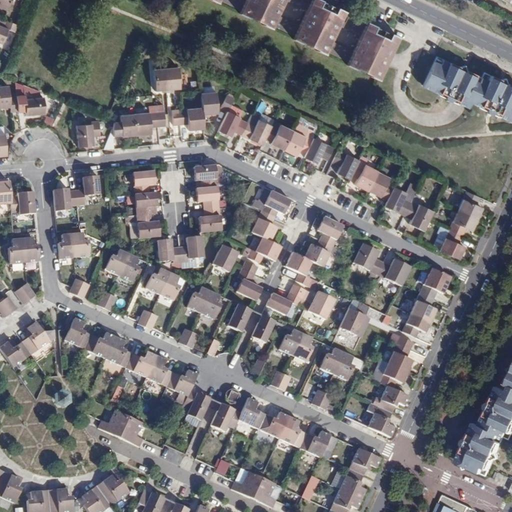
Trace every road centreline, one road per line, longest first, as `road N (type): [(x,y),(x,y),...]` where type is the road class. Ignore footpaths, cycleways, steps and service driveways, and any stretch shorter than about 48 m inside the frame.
road 1 (residential): [(40,167),(216,154),(478,281)]
road 2 (residential): [(55,297),(399,456)]
road 3 (residential): [(259,511),(125,452),(100,475),(65,485),(27,479),(0,459)]
road 4 (residential): [(478,281),(399,456)]
road 5 (residential): [(40,167),(55,297)]
road 6 (unclassified): [(397,0),(511,54)]
road 7 (residential): [(399,456),(511,509)]
